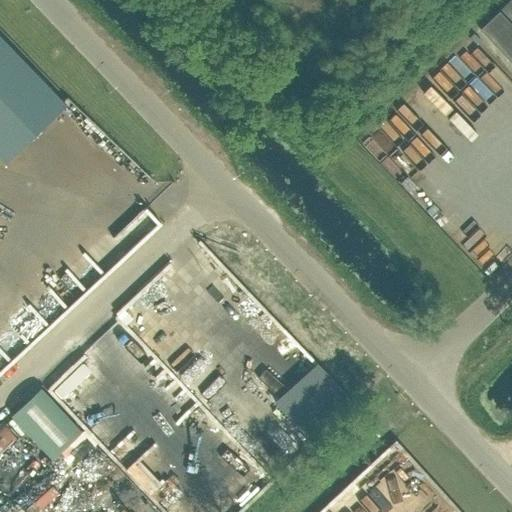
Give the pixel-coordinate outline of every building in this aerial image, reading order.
[(511,0),(499,12),(498,10),(479,28),(511,63),(511,0)] [(0,159),(5,165),(66,106),(0,37),(0,159)] [(193,231),(184,239),(209,268),(218,260),(193,231)] [(164,258),(155,265),(165,276),(174,269),(164,258)] [(22,328),(5,344),(12,351),(29,335),(22,328)] [(0,455),(17,439),(2,424),(0,425),(0,455)]
